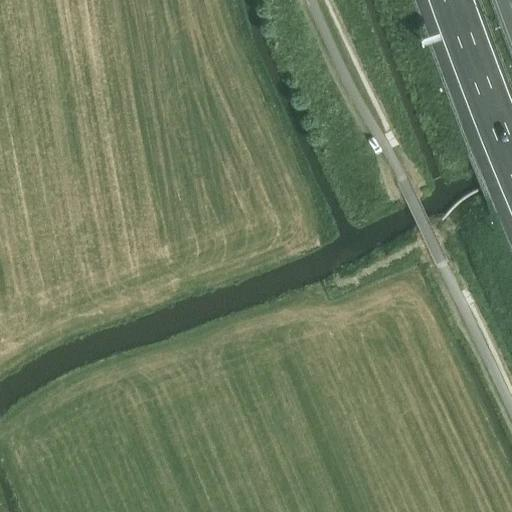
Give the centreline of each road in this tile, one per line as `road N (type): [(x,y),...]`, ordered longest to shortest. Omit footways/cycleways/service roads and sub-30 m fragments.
road 1 (motorway): [(449,0),(511,154)]
road 2 (unknown): [(387,149),(389,132),(326,0)]
